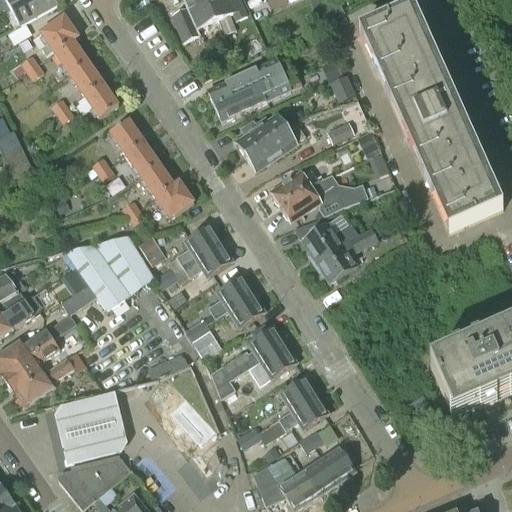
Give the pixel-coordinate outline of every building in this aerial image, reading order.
[(0,0),(0,17),(4,15),(6,19),(12,15),(20,30),(56,10),(50,0),(0,0)] [(203,7),(199,0),(180,0),(187,14),(171,21),(183,47),(199,40),(196,34),(218,24),(210,4),(203,7)] [(224,0),(199,0),(203,7),(210,4),(218,24),(232,18),(235,25),(247,19),(238,0),(230,0),(226,2),(224,0)] [(345,18),(336,0),(308,0),(322,28),(345,18)] [(501,215),(463,128),(411,13),(359,37),(449,238),(501,215)] [(55,59),(73,46),(78,42),(63,21),(39,37),(55,59)] [(73,46),(55,59),(69,80),(88,68),(73,46)] [(317,51),(324,66),(335,61),(328,46),(317,51)] [(26,77),(37,69),(32,61),(15,72),(21,81),(26,77)] [(273,97),(275,102),(302,90),(298,81),(286,87),(276,65),(206,97),(214,113),(263,91),(267,99),(273,97)] [(335,65),(321,71),(328,87),(342,81),(335,65)] [(351,72),(347,65),(340,68),(343,76),(351,72)] [(103,89),(88,68),(69,80),(84,102),(103,89)] [(43,77),(37,69),(26,77),(31,86),(43,77)] [(341,99),(345,97),(351,94),(345,81),(335,86),(341,99)] [(103,89),(84,102),(99,124),(118,111),(103,89)] [(220,127),(275,102),(273,97),(267,99),(263,91),(214,113),(220,127)] [(56,120),(68,112),(62,104),(50,112),(56,120)] [(68,112),(56,120),(57,122),(50,127),(55,134),(73,121),(68,112)] [(245,162),(296,128),(287,114),(279,119),(235,148),(245,162)] [(124,160),(143,146),(128,125),(109,138),(124,160)] [(326,137),(326,138),(332,150),(334,149),(335,152),(355,143),(348,127),(326,137)] [(305,142),(296,128),(245,162),(254,177),(298,148),(298,147),(305,142)] [(0,155),(3,163),(22,155),(13,136),(0,142),(0,155)] [(356,143),(362,154),(375,148),(369,137),(356,143)] [(143,146),(124,160),(139,181),(158,168),(143,146)] [(32,175),(22,155),(3,163),(13,183),(32,175)] [(96,180),(109,171),(103,163),(91,171),(92,173),(86,177),(91,183),(96,180)] [(158,168),(139,181),(154,202),(173,189),(158,168)] [(114,179),(109,171),(96,180),(102,188),(114,179)] [(280,213),(323,184),(320,180),(315,183),(310,176),(302,181),(300,178),(270,198),(280,213)] [(323,184),(280,213),(290,228),(337,196),(327,182),(323,184)] [(173,190),(173,189),(154,202),(169,224),(193,207),(178,186),(173,190)] [(362,190),(337,199),(343,214),(367,204),(362,190)] [(376,200),(373,191),(364,194),(367,203),(376,200)] [(64,201),(54,206),(60,218),(70,213),(64,201)] [(127,223),(139,214),(133,206),(121,214),(127,223)] [(139,214),(127,223),(133,231),(144,223),(139,214)] [(334,238),(328,228),(324,222),(293,234),(301,246),(315,268),(357,239),(349,228),(334,238)] [(182,272),(221,248),(209,230),(184,246),(188,254),(175,262),(182,272)] [(358,241),(357,239),(315,268),(329,289),(356,271),(349,262),(356,257),(376,247),(370,235),(358,241)] [(158,246),(163,259),(179,253),(175,240),(158,246)] [(65,258),(75,272),(87,289),(107,317),(154,283),(128,241),(65,258)] [(232,267),(221,248),(182,272),(189,284),(202,275),(207,283),(232,267)] [(157,289),(174,278),(171,272),(154,283),(157,289)] [(6,280),(13,289),(20,284),(13,275),(6,280)] [(0,296),(13,289),(6,280),(5,278),(0,280),(0,296)] [(174,278),(157,289),(161,295),(178,283),(174,278)] [(228,316),(253,300),(241,281),(215,297),(220,305),(207,313),(215,324),(228,316)] [(13,289),(0,296),(0,322),(25,306),(13,289)] [(87,289),(60,306),(68,320),(87,307),(98,323),(107,317),(87,289)] [(264,317),(253,300),(228,316),(239,333),(264,317)] [(25,306),(0,322),(0,341),(33,318),(25,306)] [(188,340),(206,329),(202,323),(184,335),(188,340)] [(269,334),(265,327),(251,336),(255,343),(269,334)] [(210,335),(206,329),(188,340),(204,367),(219,357),(206,337),(210,335)] [(260,367),(285,351),(273,331),(269,334),(255,343),(247,348),(252,356),(248,359),(246,356),(221,372),(230,386),(260,367)] [(19,369),(53,345),(46,334),(25,349),(22,345),(0,360),(0,376),(2,379),(1,380),(18,369),(19,369)] [(511,335),(502,340),(511,362),(511,335)] [(511,392),(511,362),(502,340),(430,371),(452,420),(511,392)] [(18,369),(1,380),(15,399),(45,378),(39,369),(60,355),(53,345),(19,369),(18,369)] [(285,351),(260,367),(271,385),(297,368),(285,351)] [(66,363),(45,378),(15,399),(16,399),(25,412),(55,391),(53,388),(73,374),(76,378),(86,372),(76,357),(67,364),(66,363)] [(235,395),(221,372),(210,379),(220,405),(235,395)] [(290,416),(316,400),(305,382),(279,398),(290,416)] [(119,394),(62,408),(53,416),(58,440),(64,469),(122,456),(131,444),(127,424),(119,394)] [(258,438),(239,449),(243,455),(261,444),(265,449),(272,444),(272,445),(285,437),(285,436),(298,428),(302,436),(328,419),(316,400),(290,416),(264,433),(265,433),(258,438)] [(435,423),(422,403),(411,410),(424,430),(435,423)] [(239,449),(258,438),(254,432),(236,443),(239,449)] [(316,435),(307,441),(315,453),(324,447),(316,435)] [(315,453),(307,441),(298,446),(305,459),(315,453)] [(275,450),(264,457),(269,464),(280,457),(275,450)] [(339,451),(321,463),(338,488),(355,477),(339,451)] [(321,463),(304,473),(321,499),(338,488),(321,463)] [(78,511),(86,511),(131,476),(120,464),(61,478),(62,478),(60,479),(59,479),(58,480),(58,481),(57,482),(57,483),(57,484),(58,485),(58,486),(78,511)] [(267,508),(272,507),(278,505),(267,471),(257,477),(267,508)] [(321,499),(304,473),(277,491),(289,511),(299,504),(303,510),(321,499)] [(0,511),(7,511),(12,508),(1,493),(0,493),(0,511)] [(143,511),(133,500),(118,511),(143,511)]
